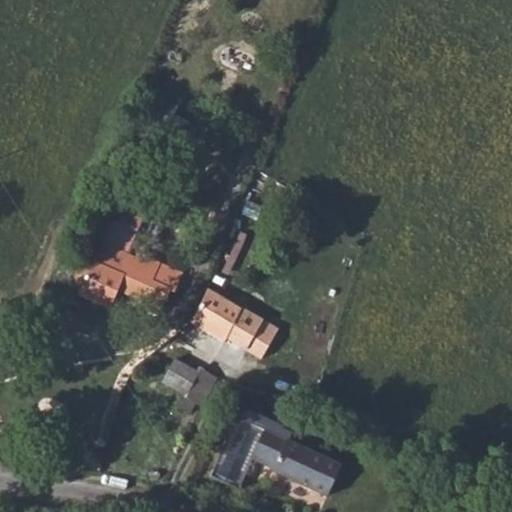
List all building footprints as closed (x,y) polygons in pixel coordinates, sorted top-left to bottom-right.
[(179,105),(165,98),(154,120),(180,128),(183,123),(173,118),(179,105)] [(138,253),(136,258),(101,242),(77,295),(110,310),(118,291),(162,311),(170,291),(175,293),(183,274),(138,253)] [(240,310),(207,291),(192,323),(225,342),(227,339),(262,359),(278,330),(241,309),(240,310)] [(58,332),(66,344),(87,325),(68,309),(58,332)] [(163,382),(184,395),(176,408),(190,415),(196,403),(201,406),(217,378),(199,368),(196,373),(175,360),(163,382)] [(237,419),(210,477),(239,490),(253,459),(274,468),(273,470),(328,495),(341,467),(288,443),(292,435),(281,430),(282,429),(243,411),(239,420),(237,419)]
